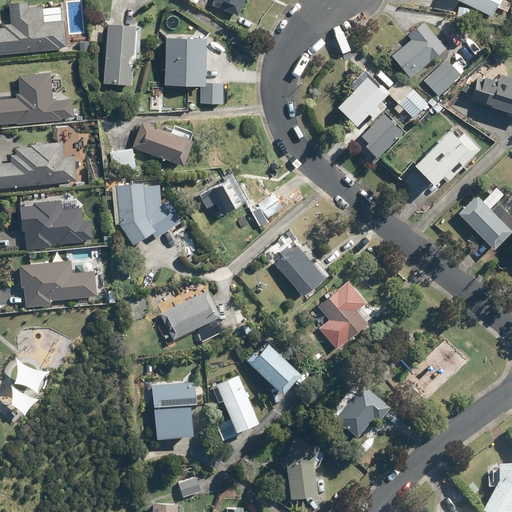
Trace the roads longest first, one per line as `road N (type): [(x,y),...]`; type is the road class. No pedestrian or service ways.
road 1 (residential): [(338,0),(290,45),(280,66),(287,134),(511,330)]
road 2 (residential): [(371,511),(423,460),(511,393)]
